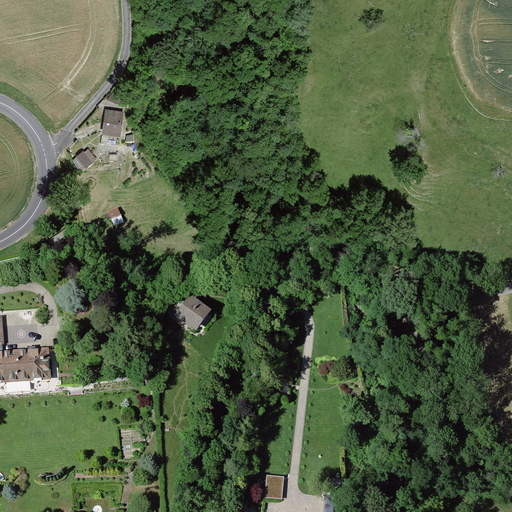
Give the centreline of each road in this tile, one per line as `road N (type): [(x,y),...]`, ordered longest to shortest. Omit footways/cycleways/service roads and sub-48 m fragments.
road 1 (residential): [(191,511),(219,411),(263,319),(300,261),(322,247),(357,252),(389,271),(408,335),(460,422),(511,454)]
road 2 (track): [(126,0),(117,78),(45,152)]
road 3 (tertiary): [(0,242),(30,219),(46,175),(38,135),(0,103)]
road 4 (track): [(511,286),(468,297),(389,271)]
